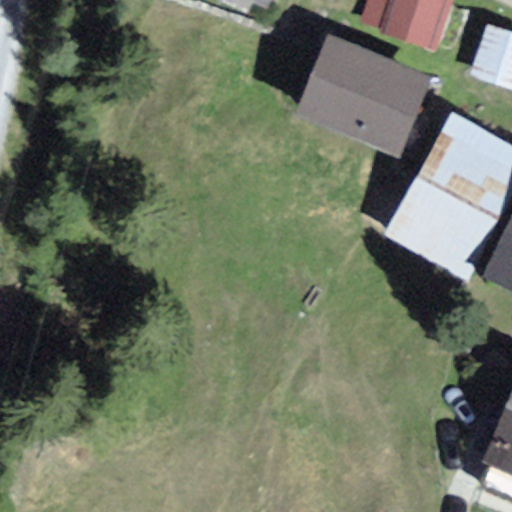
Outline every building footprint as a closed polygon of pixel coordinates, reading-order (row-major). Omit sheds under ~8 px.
[(276,0),(242,0),(271,12),(276,0)] [(451,4),(439,0),(380,0),(369,34),(433,56),(451,4)] [(511,34),(486,27),(470,80),(511,92),(511,34)] [(418,88),(317,41),(284,113),(385,160),(418,88)] [(511,177),(511,152),(447,117),(379,240),(454,282),(511,177)] [(511,204),(472,284),(511,304),(511,204)] [(511,379),(504,377),(473,469),(511,481),(511,379)]
